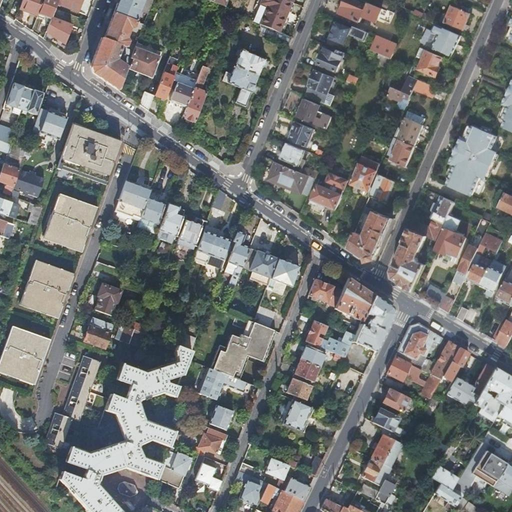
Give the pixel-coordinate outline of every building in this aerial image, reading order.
[(21,0),(19,8),(37,15),(38,13),(42,0),(21,0)] [(42,0),(38,13),(50,18),(52,13),(57,0),(42,0)] [(57,0),(52,13),(60,17),(64,6),(76,11),(80,0),(57,0)] [(118,0),(114,12),(134,20),(141,0),(118,0)] [(203,0),(212,4),(224,8),(227,0),(203,0)] [(291,2),(286,0),(266,0),(257,23),(277,31),(278,32),(291,2)] [(373,4),(371,3),(369,6),(355,0),(345,0),(343,5),(343,6),(340,14),(362,23),(365,17),(378,23),(384,9),(373,4)] [(387,10),(390,2),(385,0),(374,0),(373,4),(384,9),(387,10)] [(444,22),(463,30),(470,13),(451,5),(444,22)] [(229,11),(223,9),(215,31),(220,33),(229,11)] [(421,18),(423,13),(415,9),(414,12),(411,11),(410,13),(421,18)] [(114,12),(104,39),(133,49),(134,46),(134,45),(126,42),(127,40),(125,37),(129,27),(132,26),(133,25),(141,28),(143,23),(134,20),(114,12)] [(65,45),(72,25),(51,18),(44,37),(65,45)] [(329,39),(336,41),(345,45),(352,28),(336,21),(329,38),(329,39)] [(433,32),(429,30),(423,43),(452,56),(458,42),(452,39),(455,32),(443,27),(442,30),(435,27),(433,32)] [(278,32),(277,31),(274,38),(287,44),(290,36),(278,32)] [(373,36),(361,32),(358,38),(370,43),(373,36)] [(322,43),(333,47),(336,41),(329,39),(329,38),(324,36),(322,43)] [(376,36),(372,52),(394,58),(398,42),(376,36)] [(92,72),(117,89),(126,68),(118,60),(117,61),(115,59),(118,50),(119,50),(119,49),(118,49),(119,47),(123,48),(121,51),(131,55),(133,49),(104,39),(101,38),(90,65),(92,72)] [(132,58),(128,68),(151,78),(159,56),(134,46),(133,49),(131,55),(130,57),(132,58)] [(337,71),(345,52),(337,49),(335,52),(325,48),(322,53),(321,54),(318,61),(318,63),(335,70),(337,71)] [(233,65),(257,74),(260,66),(261,67),(264,59),(240,49),(233,65)] [(439,67),(443,58),(442,58),(432,53),(428,52),(425,58),(421,69),(427,72),(437,76),(441,67),(439,67)] [(333,75),(335,70),(318,63),(316,67),(333,75)] [(253,84),(257,74),(233,65),(226,82),(240,88),(234,102),(245,106),(250,93),(251,92),(254,84),(253,84)] [(164,99),(176,68),(171,66),(168,75),(162,73),(154,95),(152,100),(159,102),(161,97),(164,99)] [(185,107),(183,113),(186,114),(185,118),(194,121),(206,93),(199,90),(207,69),(201,67),(195,82),(185,107)] [(321,102),(328,105),(332,95),(327,93),(334,78),(315,70),(305,95),(307,96),(321,102)] [(355,84),(358,78),(349,74),(347,80),(355,84)] [(168,100),(185,107),(195,82),(178,75),(176,82),(172,80),(169,87),(173,89),(168,100)] [(435,96),(439,88),(423,81),(419,80),(417,85),(416,88),(435,96)] [(410,100),(416,88),(417,85),(407,81),(403,91),(393,86),(388,97),(399,102),(402,96),(410,100)] [(504,104),(506,105),(511,93),(511,81),(510,86),(506,94),(502,103),(504,104)] [(13,83),(6,105),(13,107),(12,112),(18,114),(20,110),(35,115),(42,93),(33,90),(22,87),(22,86),(13,83)] [(152,100),(154,95),(143,91),(138,104),(148,110),(152,100)] [(511,93),(506,105),(507,106),(501,119),(504,120),(501,127),(511,131),(511,93)] [(320,104),(321,102),(307,96),(306,98),(305,98),(298,117),(313,123),(315,118),(319,119),(321,113),(318,111),(321,105),(320,104)] [(498,117),(501,119),(507,106),(506,105),(504,104),(498,117)] [(40,108),(35,122),(41,124),(38,133),(58,139),(66,118),(46,111),(47,111),(40,108)] [(406,117),(423,124),(425,119),(408,112),(406,117)] [(399,140),(415,146),(424,125),(423,124),(406,117),(401,129),(403,130),(399,140)] [(292,132),(289,139),(308,147),(315,129),(296,121),(291,132),(292,132)] [(116,138),(72,122),(56,168),(58,169),(61,163),(69,166),(68,168),(105,181),(120,141),(116,138)] [(466,138),(471,126),(468,124),(462,137),(465,138),(466,138)] [(0,140),(9,143),(13,130),(0,125),(0,140)] [(488,170),(496,153),(497,151),(491,149),(497,136),(490,133),(491,129),(482,125),(480,129),(472,125),(471,126),(466,138),(465,138),(453,165),(454,165),(449,177),(446,184),(471,196),(479,176),(485,179),(485,178),(488,170)] [(334,134),(328,132),(325,139),(331,141),(334,134)] [(453,165),(465,138),(462,137),(460,136),(457,144),(456,145),(453,152),(449,163),(451,163),(453,165)] [(8,153),(11,144),(9,143),(0,140),(0,150),(8,153)] [(406,166),(415,146),(399,140),(391,160),(406,166)] [(287,142),(280,158),(299,166),(306,150),(287,142)] [(22,158),(26,149),(11,144),(8,153),(22,158)] [(315,154),(324,158),(326,152),(317,148),(315,154)] [(20,166),(22,158),(8,153),(5,161),(20,166)] [(499,154),(496,153),(488,170),(485,178),(488,179),(499,154)] [(380,164),(362,157),(352,180),(350,184),(368,192),(380,164)] [(300,192),(307,175),(303,173),(275,162),(268,179),(300,192)] [(445,176),(449,177),(454,165),(453,165),(451,163),(445,176)] [(19,169),(3,164),(0,172),(0,180),(6,183),(4,192),(11,194),(13,188),(19,169)] [(188,169),(181,164),(176,181),(183,183),(188,169)] [(307,175),(315,178),(318,172),(306,167),(303,173),(307,175)] [(348,180),(329,173),(325,182),(327,183),(325,187),(317,184),(310,199),(309,203),(315,205),(312,211),(321,215),(323,210),(322,209),(324,205),(335,210),(342,195),(348,180)] [(387,203),(396,182),(385,177),(383,182),(381,181),(380,183),(376,182),(370,196),(387,203)] [(149,189),(125,180),(114,210),(132,216),(132,215),(139,217),(146,197),(149,189)] [(219,211),(225,194),(218,189),(211,208),(219,211)] [(511,196),(504,192),(497,206),(511,213),(511,196)] [(433,217),(434,218),(445,223),(449,214),(455,201),(441,195),(437,203),(434,202),(431,208),(437,210),(433,217)] [(95,209),(57,196),(43,235),(81,249),(95,209)] [(13,218),(15,210),(9,208),(12,202),(0,197),(0,235),(7,216),(13,218)] [(146,197),(139,217),(156,223),(163,204),(146,197)] [(375,211),(377,212),(380,205),(368,200),(365,206),(375,210),(375,211)] [(42,205),(30,201),(27,209),(31,211),(27,223),(35,226),(42,205)] [(382,239),(392,218),(377,212),(375,211),(375,210),(365,206),(363,211),(369,213),(369,211),(374,213),(364,236),(355,231),(348,247),(367,260),(374,258),(382,239)] [(185,217),(165,210),(158,229),(178,237),(185,219),(185,217)] [(449,214),(445,223),(443,228),(445,229),(436,249),(446,253),(447,250),(457,255),(465,237),(454,232),(459,219),(449,214)] [(177,240),(177,241),(196,248),(197,246),(205,224),(205,223),(206,222),(206,221),(195,217),(193,222),(185,219),(178,237),(178,239),(177,240)] [(445,223),(434,218),(430,227),(426,235),(410,227),(391,270),(393,278),(414,292),(426,264),(419,261),(418,256),(427,236),(437,241),(443,228),(445,223)] [(426,235),(430,227),(413,220),(410,227),(426,235)] [(222,267),(230,246),(227,245),(228,243),(229,240),(216,235),(218,229),(205,224),(197,246),(196,248),(192,260),(205,265),(206,262),(222,267)] [(478,247),(475,254),(492,261),(493,258),(502,241),(485,233),(478,247)] [(242,266),(249,247),(235,242),(228,261),(238,265),(237,268),(235,268),(228,287),(234,289),(242,266)] [(460,264),(453,279),(461,283),(463,280),(469,268),(475,254),(478,247),(472,244),(469,243),(460,264)] [(267,285),(277,258),(249,247),(242,266),(250,270),(262,275),(259,282),(267,285)] [(298,266),(277,258),(267,285),(267,286),(282,292),(286,284),(291,286),(298,266)] [(507,265),(493,258),(492,261),(488,269),(480,285),(487,288),(486,291),(491,295),(493,291),(507,265)] [(34,262),(20,301),(58,314),(72,275),(34,262)] [(480,285),(488,269),(474,262),(467,278),(480,285)] [(118,274),(94,265),(91,274),(115,283),(117,277),(118,274)] [(247,277),(258,281),(259,282),(262,275),(250,270),(247,277)] [(117,277),(115,283),(137,291),(138,286),(117,277)] [(355,283),(347,277),(341,290),(335,306),(333,309),(360,321),(373,295),(355,283)] [(511,300),(511,281),(506,278),(496,297),(510,304),(511,300)] [(335,306),(341,290),(314,279),(307,295),(335,306)] [(111,315),(120,290),(102,284),(98,296),(99,296),(94,309),(111,315)] [(390,307),(373,295),(360,321),(353,336),(351,340),(375,350),(384,331),(392,314),(390,307)] [(446,295),(440,308),(449,312),(456,300),(446,295)] [(254,322),(263,326),(269,310),(259,306),(254,319),(254,322)] [(462,306),(456,317),(462,321),(465,316),(468,309),(462,306)] [(470,306),(468,309),(465,316),(471,320),(477,309),(470,306)] [(259,348),(267,327),(263,326),(254,322),(244,318),(241,317),(226,311),(225,310),(220,320),(245,329),(243,334),(240,334),(238,337),(231,335),(217,371),(238,379),(251,346),(259,348)] [(511,311),(507,320),(497,341),(506,346),(511,335),(511,311)] [(83,340),(82,342),(101,349),(102,347),(103,347),(112,323),(92,315),(88,324),(83,340)] [(115,316),(113,321),(124,325),(126,321),(126,320),(115,316)] [(144,333),(163,340),(169,323),(150,316),(146,328),(144,333)] [(503,318),(492,338),(497,341),(507,320),(503,318)] [(326,326),(313,320),(305,341),(317,347),(322,335),(326,326)] [(126,321),(124,325),(124,326),(133,329),(144,333),(146,328),(126,321)] [(438,342),(441,337),(416,323),(410,324),(395,355),(410,363),(413,358),(415,359),(418,353),(423,355),(429,357),(436,341),(438,342)] [(133,329),(124,326),(119,340),(127,342),(128,343),(133,329)] [(10,328),(0,357),(0,369),(34,381),(48,342),(10,328)] [(128,343),(127,343),(153,352),(156,345),(173,350),(173,349),(175,344),(173,344),(171,343),(163,340),(144,333),(133,329),(128,343)] [(173,344),(175,344),(190,350),(192,346),(195,337),(175,330),(171,343),(173,344)] [(322,335),(317,347),(338,355),(343,357),(351,340),(353,336),(346,333),(341,343),(322,335)] [(122,355),(127,342),(119,340),(115,352),(122,355)] [(457,347),(448,341),(440,355),(430,374),(440,379),(441,376),(442,375),(457,347)] [(60,471),(58,479),(59,479),(87,511),(160,511),(161,511),(146,505),(143,511),(121,511),(97,483),(99,475),(123,467),(156,479),(161,465),(162,463),(142,456),(138,446),(135,445),(136,443),(138,444),(149,439),(168,446),(169,443),(174,431),(143,419),(137,401),(134,400),(134,398),(138,399),(160,392),(173,396),(177,385),(166,381),(165,379),(180,374),(181,374),(187,359),(190,350),(175,344),(173,349),(175,360),(144,371),(120,363),(115,379),(129,384),(124,398),(110,393),(104,409),(114,412),(123,439),(87,452),(70,445),(64,461),(85,469),(82,478),(60,471)] [(305,345),(299,360),(318,368),(324,353),(305,345)] [(468,353),(457,347),(442,375),(441,376),(449,380),(458,365),(460,367),(468,353)] [(61,415),(70,418),(78,421),(99,362),(88,358),(89,354),(85,352),(61,415)] [(410,363),(395,355),(386,373),(402,380),(405,374),(408,376),(409,375),(414,378),(415,381),(425,386),(421,393),(429,398),(440,379),(430,374),(427,381),(419,378),(418,376),(421,369),(414,366),(412,365),(410,364),(410,363)] [(318,368),(299,360),(293,374),(313,382),(318,368)] [(494,368),(485,363),(475,381),(475,382),(473,386),(456,377),(446,394),(456,400),(470,408),(473,403),(494,368)] [(250,383),(238,379),(217,371),(206,367),(195,392),(215,400),(216,400),(217,398),(220,396),(221,392),(220,389),(222,383),(246,392),(250,383)] [(497,414),(509,394),(510,393),(511,389),(511,378),(504,374),(494,368),(473,403),(481,408),(478,413),(497,414)] [(293,374),(292,378),(311,385),(313,382),(293,374)] [(311,385),(292,378),(286,392),(293,395),(291,399),(304,404),(311,385)] [(412,407),(415,401),(411,399),(390,388),(387,393),(383,401),(401,411),(402,410),(403,409),(402,409),(405,404),(412,407)] [(511,396),(509,394),(497,414),(511,423),(511,396)] [(300,431),(309,407),(310,406),(304,404),(291,399),(290,402),(288,401),(281,419),(283,420),(282,423),(300,431)] [(232,410),(215,404),(208,423),(225,429),(232,410)] [(372,422),(391,431),(398,417),(379,408),(374,417),(375,417),(372,422)] [(60,448),(70,418),(61,415),(54,412),(44,442),(60,448)] [(394,440),(397,434),(391,431),(372,422),(370,427),(382,434),(370,458),(389,467),(401,443),(394,440)] [(176,425),(174,431),(169,443),(176,445),(177,446),(183,428),(181,427),(176,425)] [(224,441),(227,434),(204,426),(202,432),(200,431),(198,436),(200,437),(196,447),(205,450),(216,453),(216,452),(221,440),(224,441)] [(403,437),(407,439),(412,429),(409,427),(403,437)] [(356,444),(355,444),(355,447),(357,447),(358,449),(359,450),(362,450),(364,449),(365,448),(366,445),(366,443),(365,442),(363,441),(361,440),(359,441),(357,442),(356,444)] [(456,443),(452,441),(446,450),(445,452),(450,454),(456,443)] [(203,456),(205,450),(196,447),(193,445),(190,451),(198,454),(203,456)] [(441,459),(445,452),(446,450),(441,447),(436,456),(441,459)] [(170,468),(161,465),(156,479),(178,488),(191,457),(176,451),(170,468)] [(201,461),(203,456),(198,454),(195,462),(188,479),(193,482),(194,480),(207,485),(206,487),(217,491),(221,480),(212,476),(215,467),(201,461)] [(457,479),(470,458),(464,455),(452,475),(457,479)] [(315,474),(322,459),(316,456),(308,471),(315,474)] [(281,479),(287,465),(269,458),(264,472),(281,479)] [(391,468),(389,467),(370,458),(361,476),(382,486),(385,480),(391,468)] [(295,465),(296,462),(289,459),(287,465),(293,468),(295,465)] [(241,462),(238,471),(251,477),(254,468),(241,462)] [(511,484),(511,467),(506,463),(497,479),(493,485),(507,494),(510,487),(511,484)] [(451,490),(457,479),(452,475),(437,466),(430,477),(440,483),(451,490)] [(251,477),(238,471),(234,480),(243,484),(238,498),(252,504),(252,503),(256,505),(262,493),(263,490),(258,488),(259,485),(260,481),(251,477)] [(302,499),(309,486),(303,483),(304,480),(302,478),(299,477),(297,477),(296,480),(289,477),(283,490),(302,499)] [(133,485),(123,481),(119,483),(117,489),(119,493),(129,497),(134,495),(136,489),(133,485)] [(277,511),(296,511),(302,499),(283,490),(283,491),(266,483),(263,490),(262,493),(269,496),(277,500),(272,509),(277,511)] [(451,490),(440,483),(434,493),(455,505),(460,496),(451,490)] [(375,499),(380,490),(379,490),(378,491),(364,484),(360,491),(375,499)] [(385,503),(389,495),(380,490),(375,499),(385,503)] [(476,511),(479,508),(460,496),(455,505),(467,511),(476,511)] [(329,511),(360,511),(349,506),(347,509),(325,498),(321,507),(329,511)]
